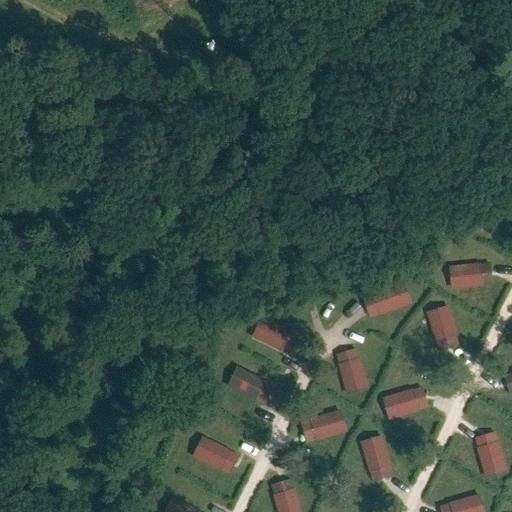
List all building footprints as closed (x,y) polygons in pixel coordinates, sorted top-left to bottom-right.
[(482,263),(451,268),(455,291),(485,286),(482,263)] [(393,286),(363,296),(370,317),(399,308),(393,286)] [(451,340),(438,306),(422,313),(435,346),(451,340)] [(261,312),(248,338),(285,356),(297,330),(261,312)] [(511,352),(490,359),(497,381),(511,376),(511,352)] [(364,387),(351,354),(335,360),(348,394),(364,387)] [(236,364),(224,389),(260,407),(273,382),(236,364)] [(410,388),(380,397),(386,419),(416,410),(410,388)] [(336,409),(306,419),(313,440),(343,431),(336,409)] [(199,433),(186,458),(223,476),(235,451),(199,433)] [(503,470),(493,436),(476,441),(487,476),(503,470)] [(390,472),(376,439),(360,445),(373,478),(390,472)] [(301,511),(291,486),(275,493),(282,511),(301,511)] [(168,494),(159,511),(204,511),(205,511),(168,494)] [(472,511),(467,495),(437,505),(439,511),(472,511)]
